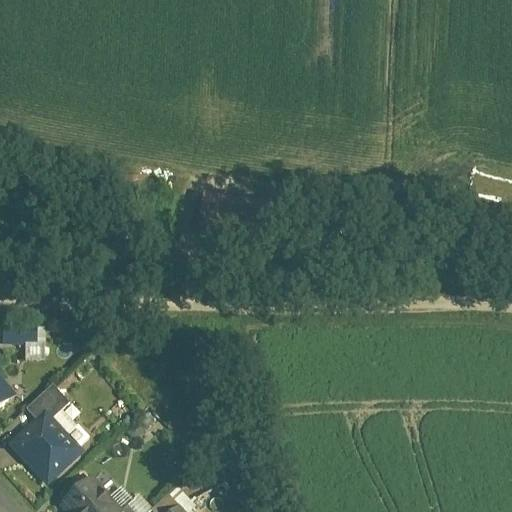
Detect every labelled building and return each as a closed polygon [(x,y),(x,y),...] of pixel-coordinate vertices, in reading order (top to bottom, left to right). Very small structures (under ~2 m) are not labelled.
[(198,234),(265,242),(269,207),(203,198),(198,234)] [(9,330),(10,345),(43,344),(42,329),(9,330)] [(0,358),(4,355),(0,349),(0,415),(24,396),(0,366),(0,358)] [(74,403),(59,387),(32,411),(42,422),(52,413),(57,418),(74,403)] [(57,418),(52,413),(42,422),(16,445),(53,486),(89,453),(57,418)] [(127,511),(130,510),(98,476),(65,507),(70,511),(127,511)]
